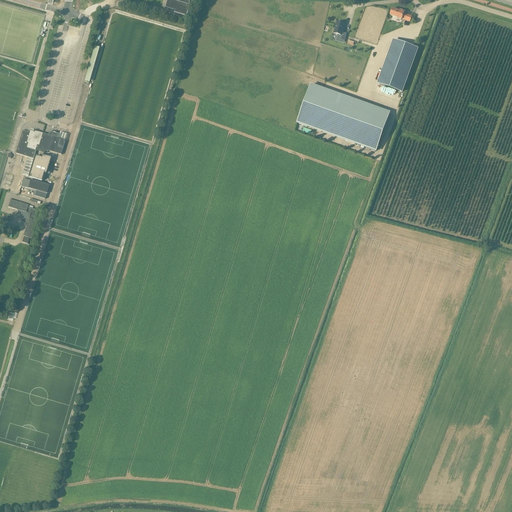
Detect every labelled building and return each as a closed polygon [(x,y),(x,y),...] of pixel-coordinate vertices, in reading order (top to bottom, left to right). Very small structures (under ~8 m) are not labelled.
[(174,13),(186,17),(189,5),(190,1),(185,0),(166,0),(164,8),(165,8),(174,11),(174,13)] [(399,12),(392,9),(390,15),(402,20),(402,17),(411,20),(412,17),(404,14),(405,12),(400,10),(399,12)] [(345,24),(337,22),(334,34),(342,36),(341,40),(345,41),(346,34),(343,33),(345,24)] [(417,49),(393,41),(378,83),(402,92),(417,49)] [(92,55),(84,82),(89,83),(91,77),(92,77),(93,75),(91,74),(94,66),(95,67),(95,65),(94,65),(96,57),(98,57),(99,55),(97,54),(99,48),(95,47),(92,55)] [(389,113),(311,85),(301,114),(358,134),(355,144),(376,151),(389,113)] [(34,159),(36,152),(35,152),(37,145),(39,146),(43,134),(34,131),(31,130),(31,131),(30,131),(28,132),(22,131),(16,154),(28,157),(34,159)] [(49,135),(43,134),(39,146),(37,145),(35,152),(36,152),(36,151),(45,153),(45,151),(48,152),(48,151),(61,155),(65,142),(64,140),(58,138),(59,134),(50,132),(49,135)] [(35,156),(29,178),(41,181),(42,178),(45,179),(47,173),(46,173),(51,157),(41,154),(40,157),(35,156)] [(45,199),(49,187),(23,179),(23,181),(21,187),(36,191),(34,196),(45,199)] [(35,220),(37,213),(35,210),(28,207),(28,206),(10,200),(8,208),(16,210),(19,216),(22,217),(24,220),(23,223),(26,228),(25,231),(22,243),(27,245),(29,239),(31,239),(36,221),(35,220)]
